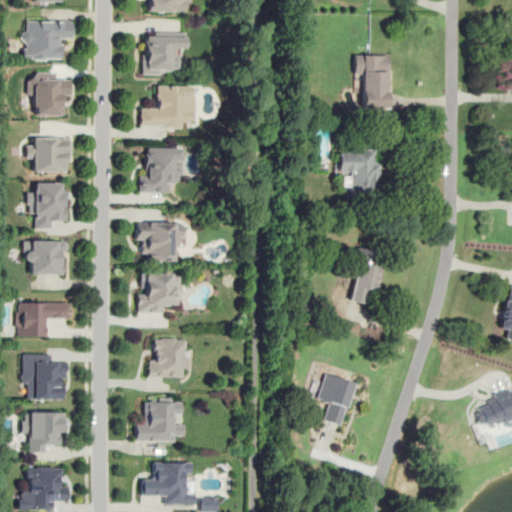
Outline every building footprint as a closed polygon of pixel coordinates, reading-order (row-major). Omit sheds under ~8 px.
[(147,0),(147,12),(183,12),(183,0),(147,0)] [(59,39),(69,39),(68,19),(20,20),(20,59),(59,59),(59,39)] [(176,34),(138,36),(139,74),(177,72),(176,34)] [(385,107),(385,54),(351,53),(351,75),(360,75),(359,107),(385,107)] [(28,72),(29,115),(64,114),(63,79),(54,79),(53,71),(28,72)] [(190,85),(153,85),(153,107),(136,107),(136,126),(190,126),(190,85)] [(23,146),(23,161),(32,161),(32,172),(66,172),(66,137),(31,137),(31,146),(23,146)] [(140,192),(167,192),(167,181),(179,181),(179,147),(140,147),(140,192)] [(376,195),(376,148),(335,148),(335,171),(347,171),(347,195),(376,195)] [(23,192),(24,214),(33,214),(33,228),(48,228),(48,221),(63,221),(63,183),(32,183),(33,192),(23,192)] [(179,245),(179,222),(136,222),(136,261),(171,261),(171,245),(179,245)] [(27,262),(27,274),(62,274),(62,240),(20,240),(20,262),(27,262)] [(372,301),(381,252),(356,247),(347,297),(372,301)] [(134,311),(159,311),(159,302),(175,302),(176,272),(135,271),(134,311)] [(511,284),(505,283),(498,325),(503,326),(501,337),(511,339),(511,284)] [(13,335),(45,335),(45,318),(66,318),(66,301),(14,301),(13,335)] [(184,337),(147,337),(147,375),(184,376),(184,367),(184,337)] [(62,363),(53,363),(53,352),(20,353),(20,400),(62,399),(62,363)] [(338,425),(351,382),(321,372),(313,396),(325,400),(319,419),(338,425)] [(474,413),(477,425),(491,419),(494,424),(511,417),(511,387),(511,385),(484,396),(487,404),(478,406),(480,411),(474,413)] [(181,440),(180,421),(172,421),(172,414),(180,413),(180,396),(143,397),(143,421),(132,421),(132,440),(181,440)] [(20,411),(19,435),(26,435),(26,452),(43,452),(43,444),(60,444),(60,413),(20,411)] [(192,504),(192,490),(187,490),(187,460),(149,460),(149,477),(139,477),(139,494),(159,494),(159,504),(192,504)] [(15,488),(15,509),(51,509),(51,500),(61,500),(61,467),(25,466),(25,488),(15,488)] [(215,511),(215,495),(197,495),(197,511),(215,511)]
